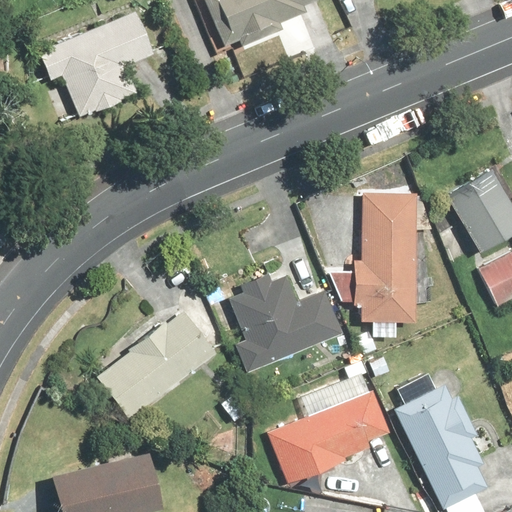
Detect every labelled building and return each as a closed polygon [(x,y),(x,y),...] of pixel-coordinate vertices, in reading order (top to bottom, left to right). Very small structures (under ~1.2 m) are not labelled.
[(310,0),(207,0),(229,49),(315,10),(310,0)] [(129,13),(31,56),(44,86),(56,80),(75,122),(131,97),(118,68),(148,55),(129,13)] [(511,215),(486,171),(438,199),(471,257),(511,233),(511,215)] [(409,325),(412,193),(357,192),(355,261),(345,260),(343,324),(409,325)] [(511,253),(509,249),(471,270),(491,306),(511,294),(511,253)] [(225,350),(237,377),(335,335),(319,297),(291,309),(279,282),(217,308),(233,346),(225,350)] [(176,310),(90,378),(127,425),(214,356),(176,310)] [(446,389),(390,414),(432,509),(489,484),(446,389)] [(361,392),(262,436),(284,486),(383,442),(361,392)] [(136,453),(38,483),(47,511),(152,511),(153,511),(136,453)]
